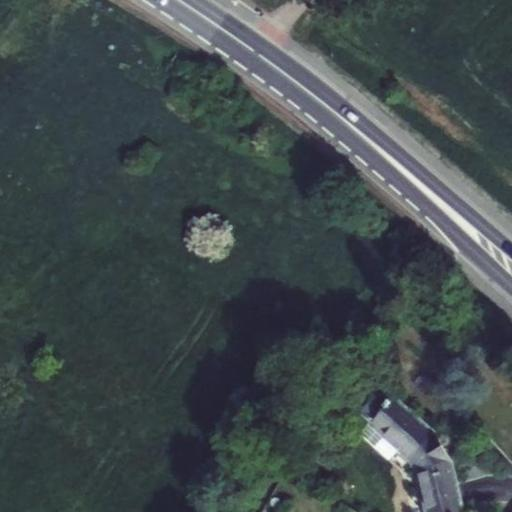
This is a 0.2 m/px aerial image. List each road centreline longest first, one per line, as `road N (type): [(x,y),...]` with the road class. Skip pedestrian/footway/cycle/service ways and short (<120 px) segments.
road 1 (track): [(439,217),(269,511)]
road 2 (primary): [(339,117),(511,286)]
road 3 (primary): [(511,250),(339,117)]
road 4 (primary): [(339,117),(179,0)]
